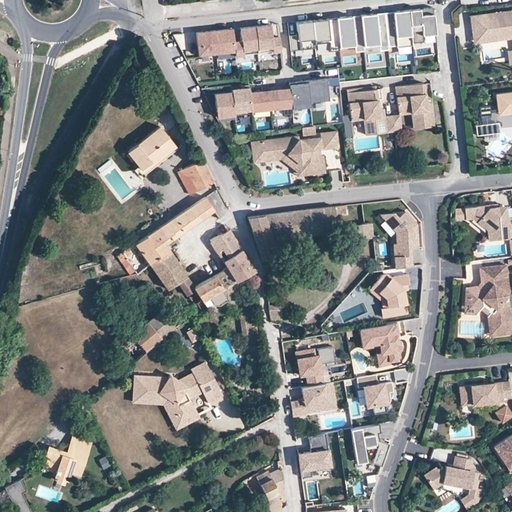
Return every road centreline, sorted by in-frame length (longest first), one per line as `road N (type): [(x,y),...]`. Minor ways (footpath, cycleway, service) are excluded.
road 1 (residential): [(235,198),(261,272),(282,420)]
road 2 (tertiary): [(3,248),(62,29)]
road 3 (tertiary): [(31,24),(3,248)]
road 4 (residential): [(282,420),(96,511)]
road 5 (residential): [(430,186),(258,204),(235,198)]
road 6 (residential): [(148,25),(235,198)]
road 7 (residential): [(461,183),(443,0)]
road 8 (residential): [(423,363),(433,269),(430,186)]
road 9 (residential): [(382,511),(423,363)]
road 10 (unknown): [(361,242),(327,305),(269,332)]
road 11 (residential): [(148,25),(282,11)]
